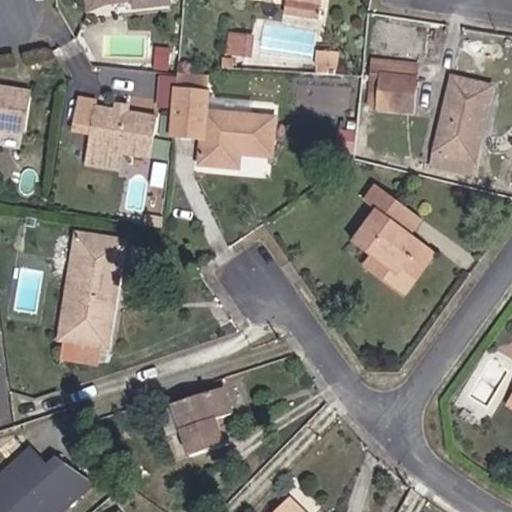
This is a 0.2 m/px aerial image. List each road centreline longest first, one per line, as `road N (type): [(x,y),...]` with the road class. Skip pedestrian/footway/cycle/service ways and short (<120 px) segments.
road 1 (residential): [(390,436),(511,277)]
road 2 (residential): [(277,296),(390,436)]
road 3 (residential): [(390,436),(495,511)]
